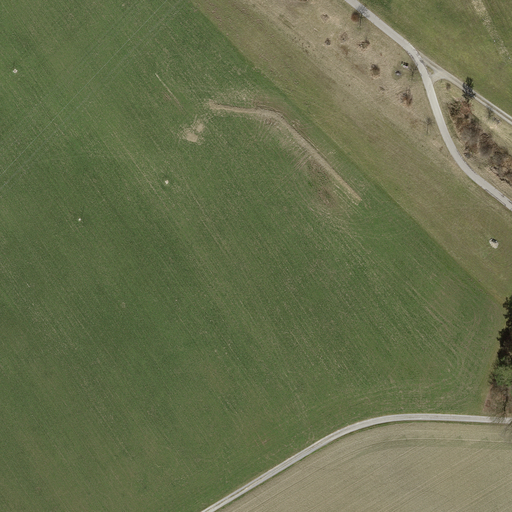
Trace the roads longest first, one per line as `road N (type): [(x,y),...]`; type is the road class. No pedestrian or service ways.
road 1 (track): [(204,511),(335,433),(366,423),(511,418)]
road 2 (track): [(366,423),(383,466),(449,511)]
